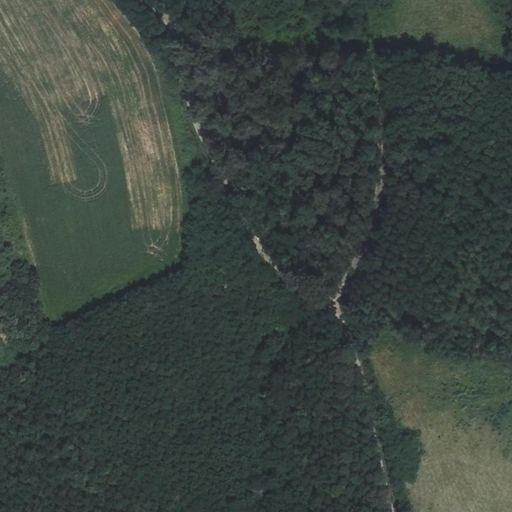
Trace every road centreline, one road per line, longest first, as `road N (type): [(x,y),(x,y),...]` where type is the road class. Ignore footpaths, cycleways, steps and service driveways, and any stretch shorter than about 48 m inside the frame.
road 1 (unclassified): [(144,0),(180,36),(194,123),(262,254),(332,310)]
road 2 (residential): [(332,310),(362,242),(381,157),(359,0)]
road 3 (unclassified): [(392,511),(332,310)]
